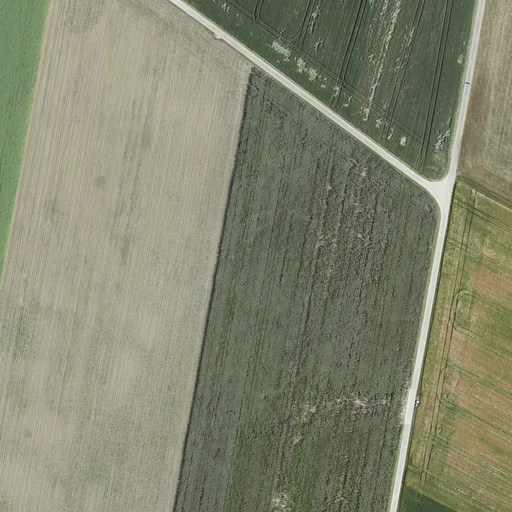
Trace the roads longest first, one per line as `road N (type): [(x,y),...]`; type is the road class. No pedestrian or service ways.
road 1 (track): [(391,511),(480,0)]
road 2 (track): [(445,201),(172,0)]
